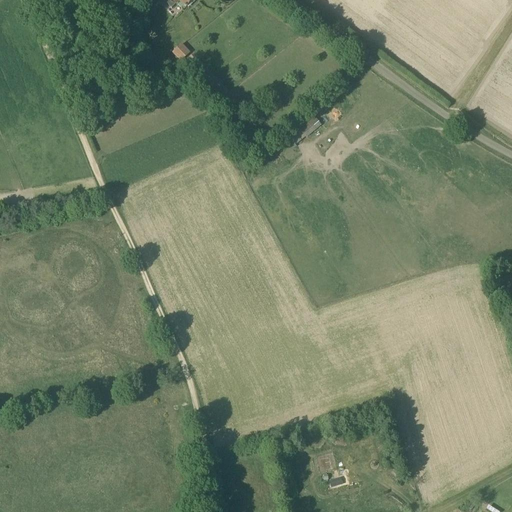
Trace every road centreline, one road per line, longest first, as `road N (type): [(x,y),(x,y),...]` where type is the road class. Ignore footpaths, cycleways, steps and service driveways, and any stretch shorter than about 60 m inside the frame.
road 1 (track): [(220,511),(187,371),(76,128),(30,0)]
road 2 (unclassified): [(511,155),(472,139),(278,0)]
